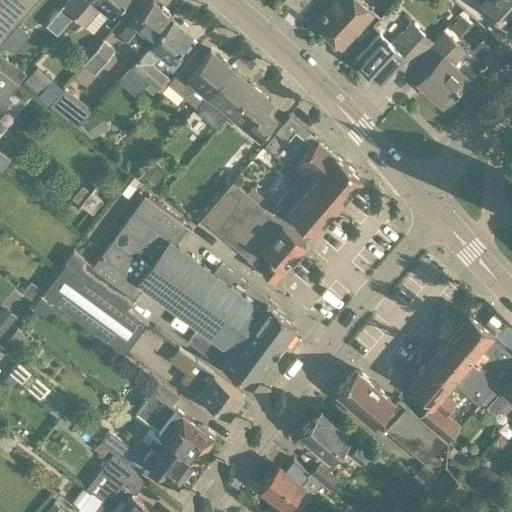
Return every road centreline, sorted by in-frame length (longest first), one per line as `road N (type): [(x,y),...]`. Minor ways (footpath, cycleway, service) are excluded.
road 1 (residential): [(208,511),(437,216)]
road 2 (residential): [(421,191),(206,0)]
road 3 (residential): [(421,191),(511,92)]
